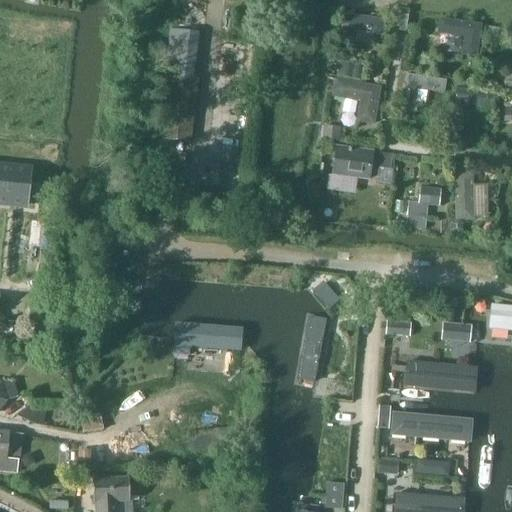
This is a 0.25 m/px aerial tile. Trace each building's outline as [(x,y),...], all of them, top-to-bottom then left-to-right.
[(365,68),(339,63),(336,79),(362,84),(365,68)] [(477,66),(469,65),(466,79),(475,80),(477,66)] [(416,104),(401,102),(399,118),(413,120),(416,104)] [(341,130),(323,128),(322,141),(340,143),(341,130)] [(374,152),(335,147),(332,176),(370,182),(374,152)] [(392,157),(380,155),(377,170),(389,172),(392,157)] [(0,168),(0,204),(33,208),(38,173),(0,168)] [(387,211),(377,211),(377,228),(387,228),(387,211)] [(329,312),(341,301),(325,282),(312,292),(329,312)] [(511,331),(511,307),(491,306),(488,329),(511,331)] [(410,338),(411,324),(386,322),(385,336),(410,338)] [(241,353),(242,345),(242,340),(222,338),(223,327),(207,326),(175,324),(174,340),(173,353),(172,356),(189,357),(189,348),(241,353)] [(474,369),(407,365),(406,383),(472,389),(474,369)] [(386,373),(385,389),(397,390),(398,374),(386,373)] [(0,409),(8,401),(2,382),(0,381),(0,409)] [(389,430),(390,408),(379,407),(378,429),(389,430)] [(472,423),(393,415),(391,440),(470,447),(472,423)] [(239,428),(189,434),(190,448),(221,445),(222,454),(238,453),(237,445),(241,445),(239,428)] [(7,434),(0,433),(0,470),(15,472),(16,463),(4,461),(7,434)] [(397,476),(398,463),(378,461),(377,474),(397,476)] [(428,465),(425,462),(416,461),(415,475),(427,476),(428,465)] [(129,479),(94,481),(96,506),(97,506),(96,511),(120,511),(120,504),(131,504),(129,479)] [(342,511),(344,485),(326,484),(325,509),(342,511)] [(464,511),(466,502),(393,497),(392,511),(464,511)]
